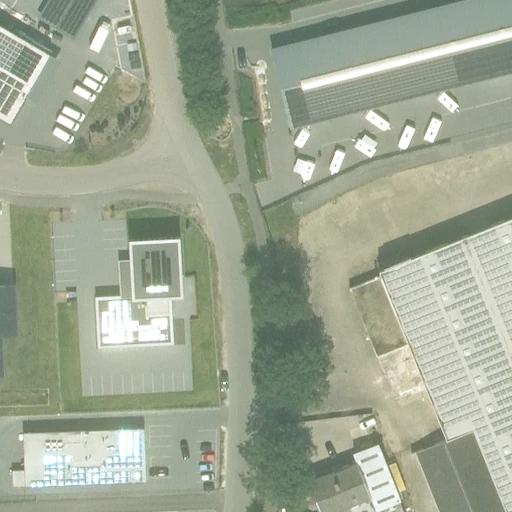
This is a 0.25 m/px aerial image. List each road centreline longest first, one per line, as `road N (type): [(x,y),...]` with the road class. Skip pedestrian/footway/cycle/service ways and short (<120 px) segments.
road 1 (residential): [(185,148),(221,217),(243,319),(238,511)]
road 2 (residential): [(185,148),(113,177),(0,175)]
road 3 (residential): [(150,0),(185,148)]
